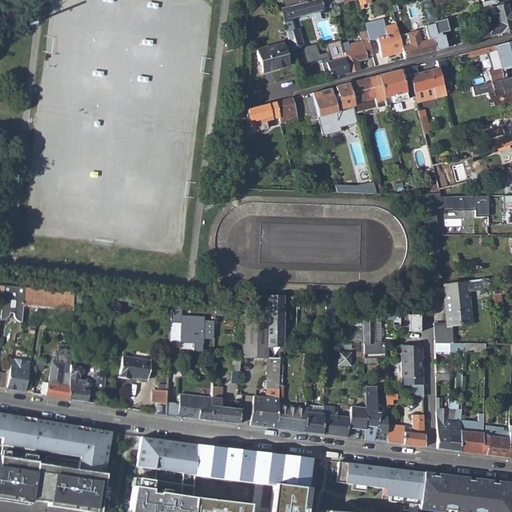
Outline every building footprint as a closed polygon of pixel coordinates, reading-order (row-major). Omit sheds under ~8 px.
[(305,0),(280,7),(289,41),(301,38),(300,35),(299,35),(295,23),(294,23),(292,24),(290,19),(293,18),(292,16),(322,8),(323,11),(326,12),(334,10),(332,2),(331,1),(330,0),(305,0)] [(511,28),(506,4),(493,7),(497,23),(500,34),(511,31),(511,28)] [(457,17),(433,23),(436,33),(440,32),(459,27),(457,17)] [(377,38),(376,38),(377,41),(381,57),(403,52),(399,36),(396,23),(385,26),(387,35),(377,38)] [(424,29),(399,36),(403,52),(404,58),(434,51),(431,38),(437,37),(436,33),(433,23),(423,25),(424,29)] [(497,23),(486,26),(487,29),(489,37),(500,34),(497,23)] [(375,29),(367,31),(370,43),(377,41),(376,38),(377,38),(387,35),(385,26),(375,29)] [(487,29),(479,31),(480,35),(481,39),(489,37),(487,29)] [(348,41),(342,43),(349,72),(359,70),(357,62),(359,59),(367,57),(367,56),(373,54),(370,43),(367,31),(367,30),(362,31),(364,40),(349,44),(348,41)] [(441,36),(437,37),(440,49),(446,48),(443,35),(441,36)] [(341,39),(325,42),(329,60),(325,61),(330,77),(349,72),(342,43),(341,39)] [(511,41),(468,52),(469,56),(491,51),(496,50),(501,68),(501,70),(511,66),(511,41)] [(283,42),(256,49),(262,70),(288,63),(283,42)] [(496,50),(491,51),(493,59),(491,60),(494,69),(498,69),(501,68),(496,50)] [(444,58),(436,60),(438,67),(442,84),(443,85),(450,83),(444,58)] [(416,65),(407,67),(411,82),(413,91),(442,84),(438,67),(417,72),(416,65)] [(390,87),(382,89),(386,103),(406,98),(402,84),(398,69),(387,72),(390,87)] [(494,69),(487,71),(490,83),(502,80),(498,69),(494,69)] [(387,72),(378,75),(382,89),(390,87),(387,72)] [(368,77),(347,82),(353,102),(357,101),(374,97),(377,108),(386,105),(386,103),(382,89),(378,75),(368,77)] [(490,83),(472,87),(474,96),(487,93),(488,98),(511,92),(511,77),(502,80),(490,83)] [(347,82),(334,85),(340,107),(352,104),(352,102),(347,82)] [(411,82),(402,84),(406,98),(414,96),(413,91),(411,82)] [(442,84),(413,91),(414,96),(416,102),(445,95),(443,85),(442,84)] [(327,87),(311,91),(315,107),(331,103),(327,87)] [(271,101),(247,107),(246,132),(266,127),(264,119),(274,117),(274,122),(297,116),(291,96),(271,101)] [(424,109),(418,111),(423,131),(428,130),(429,130),(424,109)] [(509,136),(486,142),(488,150),(511,144),(509,136)] [(379,180),(372,182),(374,190),(381,190),(379,180)] [(421,185),(413,185),(413,191),(422,191),(438,192),(436,184),(421,183),(421,185)] [(438,192),(422,191),(425,234),(440,234),(437,195),(439,195),(438,192)] [(498,276),(491,277),(492,287),(499,286),(498,276)] [(491,277),(478,278),(479,289),(492,288),(492,287),(491,277)] [(466,280),(442,283),(445,325),(469,324),(466,280)] [(1,293),(0,304),(0,319),(5,317),(7,312),(11,313),(13,318),(19,321),(21,305),(23,287),(1,285),(1,293)] [(23,287),(21,305),(72,310),(73,292),(23,287)] [(244,317),(241,355),(266,356),(266,345),(281,346),(281,294),(267,294),(266,318),(244,317)] [(499,294),(492,294),(493,306),(500,306),(499,294)] [(342,297),(326,296),(325,312),(335,312),(342,312),(342,297)] [(373,311),(363,311),(363,312),(363,324),(364,351),(385,351),(385,342),(381,341),(374,340),(373,316),(380,316),(394,316),(395,311),(373,311)] [(419,311),(399,311),(399,323),(408,323),(408,328),(419,329),(419,311)] [(211,340),(212,321),(203,320),(202,317),(180,316),(178,343),(193,344),(193,351),(201,352),(201,340),(211,340)] [(19,321),(18,331),(26,331),(27,322),(19,321)] [(464,343),(433,342),(434,350),(463,351),(464,343)] [(408,344),(399,343),(401,384),(422,383),(422,365),(420,365),(419,360),(421,360),(421,346),(408,344)] [(484,343),(464,343),(463,351),(484,351),(484,343)] [(351,352),(338,351),(338,364),(350,365),(351,352)] [(277,356),(266,356),(265,387),(277,388),(277,377),(277,356)] [(121,357),(118,378),(128,380),(129,377),(146,380),(149,361),(121,357)] [(8,366),(6,389),(24,392),(27,362),(9,359),(8,366)] [(47,383),(44,396),(67,399),(68,386),(60,385),(61,378),(62,364),(50,362),(47,383)] [(68,386),(67,399),(85,403),(87,392),(87,390),(91,386),(102,388),(102,376),(96,369),(89,375),(91,379),(91,381),(79,379),(79,375),(81,374),(82,369),(79,365),(69,364),(68,379),(68,386)] [(448,373),(434,372),(434,382),(448,382),(448,373)] [(61,378),(60,385),(68,386),(68,379),(61,378)] [(375,385),(364,385),(364,409),(365,429),(365,438),(378,439),(378,424),(379,425),(379,411),(375,411),(375,385)] [(220,387),(211,386),(210,397),(220,398),(220,387)] [(308,388),(302,387),(301,395),(303,397),(307,397),(310,388),(308,388)] [(156,390),(154,403),(155,403),(154,413),(166,414),(166,402),(166,390),(156,390)] [(172,403),(166,402),(166,414),(210,420),(210,397),(178,394),(177,403),(172,403)] [(253,396),(249,425),(275,428),(277,404),(277,399),(253,396)] [(220,398),(210,397),(210,420),(238,423),(240,410),(219,407),(220,398)] [(440,399),(434,399),(435,448),(447,449),(448,418),(448,415),(440,414),(440,399)] [(277,404),(275,428),(303,431),(305,411),(306,408),(282,405),(277,404)] [(307,411),(334,413),(334,406),(308,404),(307,411)] [(349,417),(322,413),(321,434),(346,437),(348,427),(365,429),(364,409),(351,407),(349,417)] [(460,409),(448,409),(448,415),(448,418),(460,418),(460,409)] [(305,411),(303,431),(321,434),(322,413),(305,411)] [(57,422),(0,413),(0,498),(43,505),(50,465),(30,462),(32,449),(52,452),(57,422)] [(403,424),(386,423),(387,442),(425,446),(423,413),(414,414),(415,432),(403,430),(403,424)] [(460,418),(448,418),(447,449),(458,451),(459,423),(460,418)] [(50,465),(43,505),(87,511),(98,511),(110,431),(57,422),(52,452),(77,456),(75,469),(50,465)] [(476,424),(459,423),(458,451),(480,453),(481,434),(481,425),(476,424)] [(482,435),(481,434),(480,453),(506,457),(507,438),(482,435)] [(140,436),(135,465),(182,473),(181,495),(158,492),(157,493),(150,492),(152,479),(134,477),(127,511),(190,511),(192,505),(195,444),(140,436)] [(253,451),(203,445),(202,476),(210,476),(211,468),(239,471),(235,501),(248,503),(249,490),(250,474),(253,451)] [(253,451),(250,474),(277,477),(279,454),(253,451)] [(279,454),(277,477),(295,480),(290,511),(303,511),(311,458),(279,454)] [(336,461),(336,466),(334,482),(383,488),(382,495),(388,496),(387,501),(401,503),(402,497),(405,498),(418,500),(421,472),(336,461)] [(417,505),(417,510),(438,511),(439,510),(455,511),(454,511),(508,511),(511,487),(506,482),(421,472),(417,505)] [(248,503),(247,504),(255,505),(257,491),(249,490),(248,503)]
